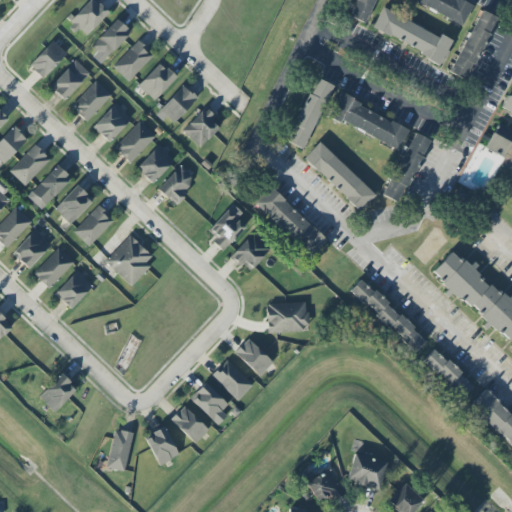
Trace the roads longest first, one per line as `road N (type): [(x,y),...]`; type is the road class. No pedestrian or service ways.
road 1 (residential): [(323,0),(254,142),(360,238),(420,215),(511,37)]
road 2 (residential): [(231,299),(0,76)]
road 3 (residential): [(360,238),(511,388)]
road 4 (residential): [(0,277),(138,403)]
road 5 (residential): [(302,42),(466,127)]
road 6 (residential): [(475,109),(311,24)]
road 7 (residential): [(130,0),(243,106)]
road 8 (residential): [(138,403),(227,316),(231,299)]
